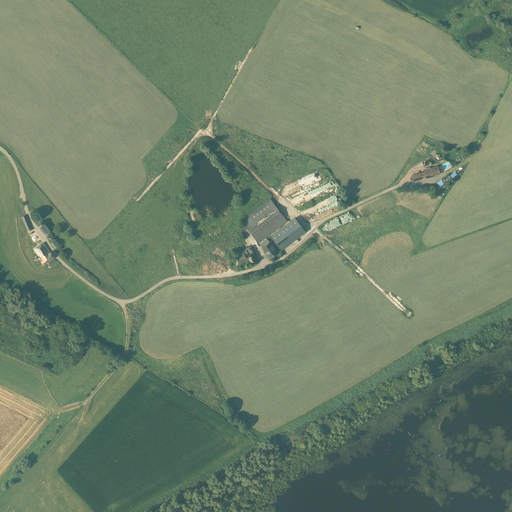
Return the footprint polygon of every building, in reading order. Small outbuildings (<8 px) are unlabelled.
[(426,177),(440,173),(438,166),(424,170),(425,171),(412,175),(414,181),(426,177)] [(258,243),(272,233),(287,221),(270,198),(249,214),(250,216),(242,222),(258,243)] [(26,215),(23,208),(18,210),(20,217),(22,217),(27,230),(32,229),(26,215)] [(295,218),(271,236),(281,250),(306,231),(295,218)] [(45,235),(50,231),(44,223),(39,227),(45,235)] [(270,257),(272,256),(277,252),(270,242),(267,239),(260,244),(270,257)] [(50,253),(44,243),(35,249),(41,259),(44,264),(54,258),(50,252),(50,253)] [(250,264),(256,262),(251,247),(246,249),(246,250),(234,255),(238,267),(241,266),(250,262),(250,264)]
